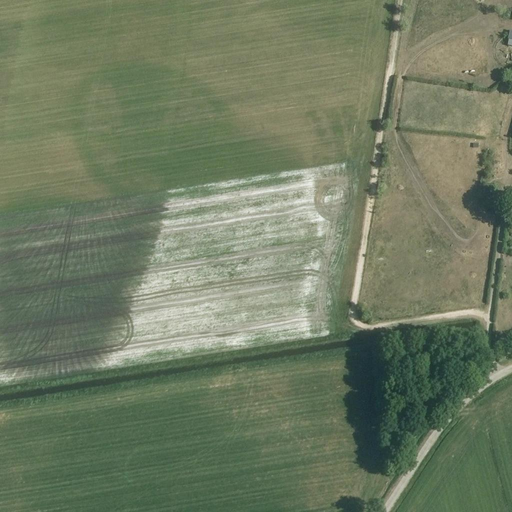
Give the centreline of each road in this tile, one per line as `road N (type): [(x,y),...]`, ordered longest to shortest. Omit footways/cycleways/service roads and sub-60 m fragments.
road 1 (track): [(489,313),(360,326),(351,312),(398,0)]
road 2 (unclassified): [(383,511),(460,403),(511,367)]
road 3 (track): [(489,313),(506,185)]
